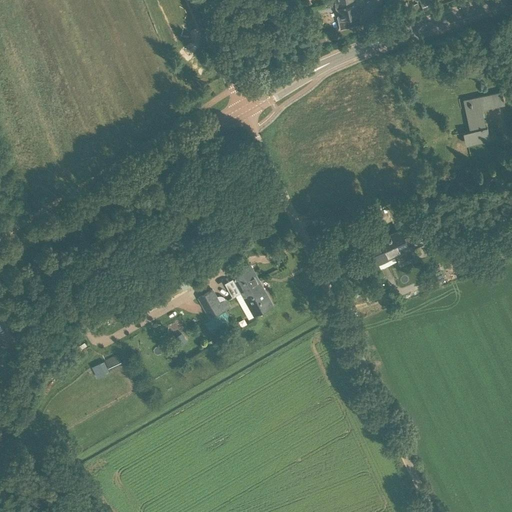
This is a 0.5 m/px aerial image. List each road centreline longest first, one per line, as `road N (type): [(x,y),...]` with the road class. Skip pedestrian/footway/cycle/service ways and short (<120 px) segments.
road 1 (unclassified): [(432,511),(241,103)]
road 2 (tertiary): [(241,103),(364,47),(511,1)]
road 3 (track): [(511,255),(344,321)]
road 4 (tertiary): [(92,196),(241,103)]
road 5 (unclassified): [(25,374),(76,254)]
